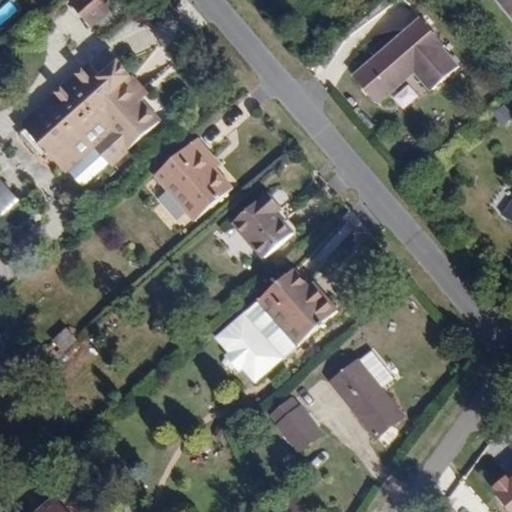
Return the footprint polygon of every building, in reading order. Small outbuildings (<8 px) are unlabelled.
[(475,62),(436,12),(365,68),(390,98),(429,67),(445,87),(475,62)] [(116,142),(119,146),(169,108),(147,79),(154,74),(133,46),(116,57),(106,44),(34,97),(35,98),(50,119),(71,146),(89,132),(102,123),(116,142)] [(43,124),(50,119),(35,98),(30,102),(28,102),(28,107),(31,107),(43,124)] [(116,142),(102,123),(89,132),(103,152),(116,142)] [(234,175),(200,128),(160,157),(179,182),(192,173),(209,194),(234,175)] [(0,179),(0,219),(20,201),(0,179)] [(277,201),(286,196),(271,179),(232,207),(264,248),(295,224),(277,201)] [(332,305),(318,286),(312,289),(292,262),(250,291),(276,325),(285,318),(295,332),(332,305)] [(59,360),(79,341),(66,328),(46,346),(59,360)] [(345,353),(367,382),(381,371),(359,343),(345,353)] [(317,375),(333,395),(346,385),(358,402),(346,412),(361,431),(388,409),(367,382),(345,353),(317,375)] [(346,385),(333,395),(346,412),(358,402),(346,385)] [(285,447),(307,430),(280,395),(257,410),(285,447)] [(511,511),(511,479),(509,481),(502,477),(490,487),(510,511),(511,511)] [(41,511),(64,511),(56,501),(41,511)]
